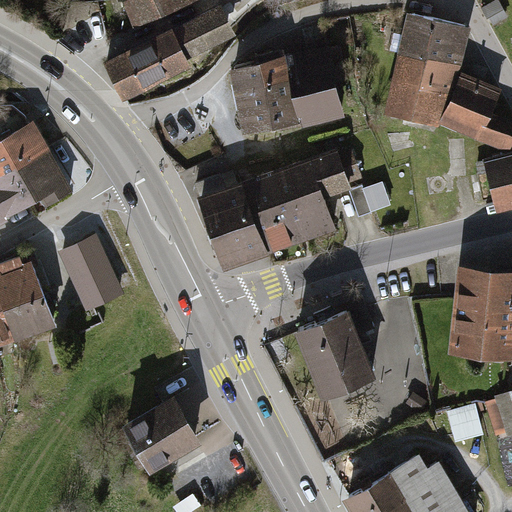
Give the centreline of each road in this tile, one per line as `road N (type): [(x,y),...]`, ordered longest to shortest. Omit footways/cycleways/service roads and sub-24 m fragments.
road 1 (tertiary): [(202,311),(353,258),(511,220)]
road 2 (residential): [(107,135),(182,101),(265,32),(384,0)]
road 3 (secondary): [(307,511),(202,311)]
road 4 (residential): [(135,177),(0,244)]
road 5 (secondary): [(202,311),(135,177)]
road 6 (secondary): [(107,135),(55,83),(0,47)]
